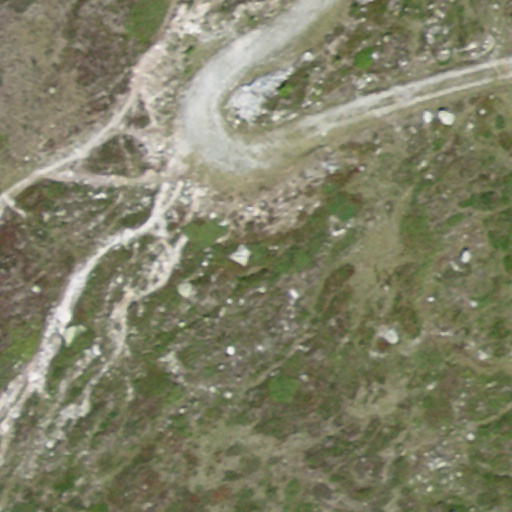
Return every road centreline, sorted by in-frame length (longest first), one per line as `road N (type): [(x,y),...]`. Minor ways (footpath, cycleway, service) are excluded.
road 1 (track): [(511,70),(389,99),(258,149),(217,140),(202,123)]
road 2 (track): [(202,123),(203,86),(320,0)]
